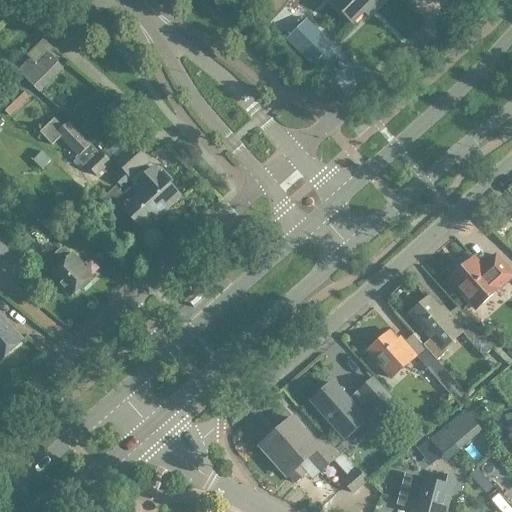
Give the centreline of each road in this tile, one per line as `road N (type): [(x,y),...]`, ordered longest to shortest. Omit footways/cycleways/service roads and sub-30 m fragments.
road 1 (residential): [(181,459),(511,161)]
road 2 (residential): [(264,181),(0,417)]
road 3 (secondary): [(131,414),(201,382),(348,249)]
road 4 (secondary): [(303,231),(173,350),(131,414)]
road 5 (secondary): [(511,34),(336,199)]
road 6 (residential): [(294,156),(472,0)]
road 7 (secondary): [(348,249),(511,106)]
road 8 (residential): [(294,156),(191,52),(169,48)]
road 9 (residential): [(169,48),(175,75),(264,181)]
road 10 (secondary): [(19,511),(131,414)]
